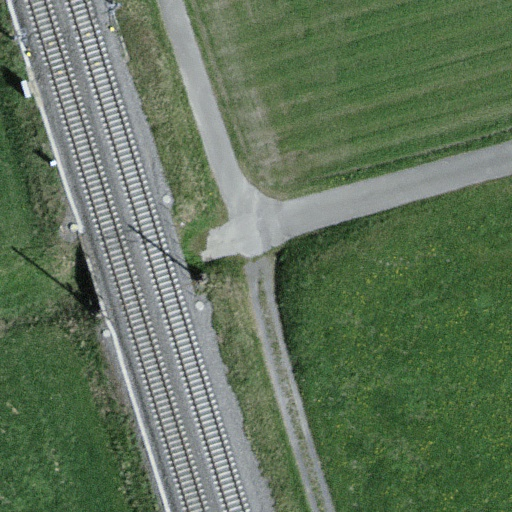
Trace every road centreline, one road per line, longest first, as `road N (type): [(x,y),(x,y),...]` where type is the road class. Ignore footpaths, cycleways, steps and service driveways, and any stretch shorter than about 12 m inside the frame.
road 1 (unclassified): [(160,0),(233,233),(511,155)]
road 2 (track): [(320,511),(233,233)]
